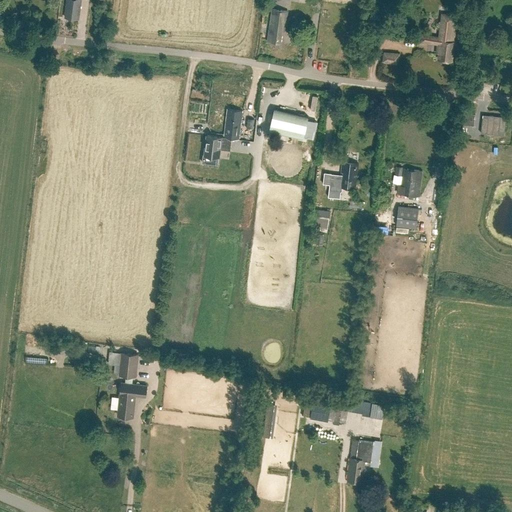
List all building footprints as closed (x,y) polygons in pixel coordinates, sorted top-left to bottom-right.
[(66,0),(65,17),(79,19),(81,0),(66,0)] [(285,31),(288,11),(272,9),(268,40),(280,42),(282,31),(285,31)] [(453,40),(455,15),(442,14),(440,34),(441,34),(441,37),(422,35),(422,42),(438,44),(437,52),(439,53),(439,59),(453,60),(455,40),(453,40)] [(398,65),(399,64),(400,52),(399,52),(387,51),(385,50),(384,51),(381,61),(382,62),(398,65)] [(224,137),(221,137),(220,149),(230,150),(231,138),(239,139),(242,111),(228,109),(224,137)] [(304,138),(308,116),(274,109),(269,130),(304,138)] [(463,112),(461,124),(473,125),(475,113),(463,112)] [(506,117),(483,114),(481,133),(504,136),(506,117)] [(219,157),(220,149),(221,137),(207,135),(205,155),(219,157)] [(355,187),(358,163),(343,161),(341,178),(331,177),(331,173),(319,172),(317,184),(330,186),(329,190),(341,191),(342,186),(355,187)] [(419,196),(422,171),(404,169),(402,186),(399,185),(398,193),(419,196)] [(416,228),(418,208),(399,205),(397,225),(416,228)] [(328,228),(330,218),(313,215),(311,225),(328,228)] [(137,377),(139,354),(121,352),(119,375),(137,377)] [(146,397),(147,386),(122,383),(118,416),(133,417),(135,396),(146,397)] [(108,405),(116,405),(116,392),(108,392),(108,405)] [(328,420),(330,408),(331,405),(325,404),(325,407),(319,406),(319,403),(313,402),(311,417),(328,420)] [(270,438),(275,405),(268,404),(263,437),(270,438)] [(371,461),(373,443),(359,442),(357,459),(351,458),(348,480),(362,483),(365,461),(371,461)]
